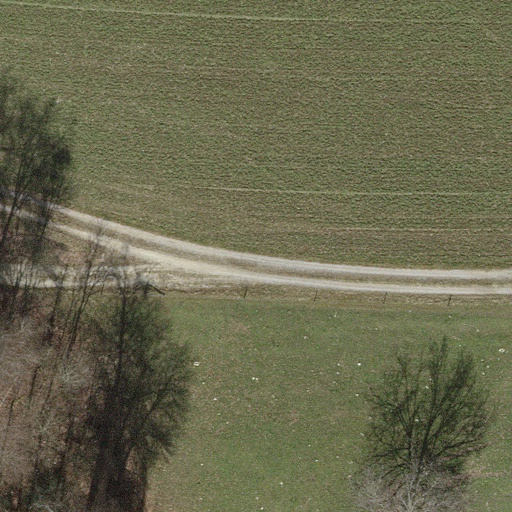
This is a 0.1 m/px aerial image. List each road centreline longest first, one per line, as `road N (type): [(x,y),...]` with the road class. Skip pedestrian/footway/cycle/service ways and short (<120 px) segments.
road 1 (track): [(0,199),(180,252),(346,288),(511,287)]
road 2 (track): [(0,273),(100,275),(180,252)]
